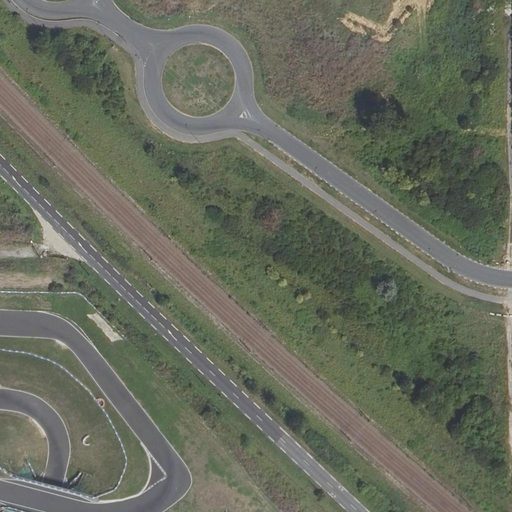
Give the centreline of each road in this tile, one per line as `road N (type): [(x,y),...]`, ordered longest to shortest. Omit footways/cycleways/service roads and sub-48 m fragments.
road 1 (unclassified): [(0,165),(358,511)]
road 2 (track): [(503,0),(510,471)]
road 3 (unclassified): [(511,279),(443,255),(244,112),(241,97)]
road 4 (unclassified): [(164,50),(153,90),(181,123),(223,119),(241,97)]
road 5 (unclassified): [(241,97),(242,69),(228,45),(188,35),(164,50)]
